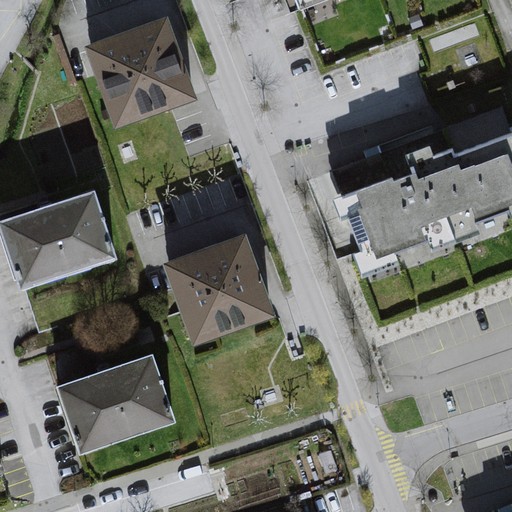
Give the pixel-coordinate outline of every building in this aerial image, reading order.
[(288,0),(296,19),(345,0),(288,0)] [(163,13),(78,44),(108,128),(193,97),(163,13)] [(511,129),(329,194),(357,272),(511,217),(511,129)] [(90,189),(0,218),(0,236),(17,289),(112,258),(90,189)] [(242,234),(163,262),(191,342),(271,314),(242,234)] [(148,352),(53,383),(75,452),(171,421),(148,352)]
